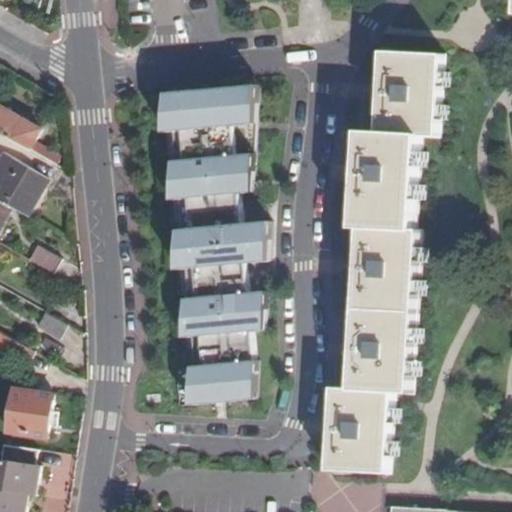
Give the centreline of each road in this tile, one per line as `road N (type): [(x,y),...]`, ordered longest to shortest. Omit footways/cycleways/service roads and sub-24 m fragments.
road 1 (residential): [(323,56),(305,205),(306,377),(297,426),(272,449),(104,440)]
road 2 (residential): [(87,77),(110,292),(104,440)]
road 3 (residential): [(323,56),(173,68)]
